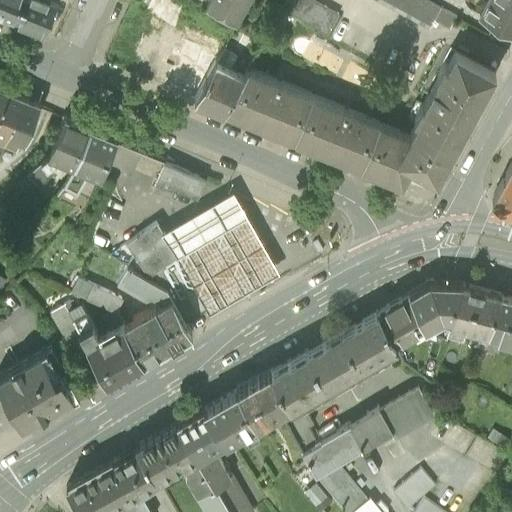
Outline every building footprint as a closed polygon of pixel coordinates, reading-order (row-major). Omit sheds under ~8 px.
[(0,0),(0,13),(14,19),(21,0),(0,0)] [(21,0),(14,19),(43,31),(56,0),(21,0)] [(184,0),(137,0),(136,4),(176,23),(186,1),(184,0)] [(208,0),(207,3),(236,19),(246,0),(208,0)] [(327,31),(339,10),(322,0),(283,0),(281,4),(327,31)] [(451,26),(457,14),(432,0),(384,0),(430,25),(434,17),(451,26)] [(511,0),(485,0),(480,11),(502,23),(503,22),(511,26),(511,0)] [(247,35),(238,30),(231,42),(241,47),(247,35)] [(194,95),(223,107),(247,65),(252,55),(224,40),(216,56),(194,95)] [(494,69),(455,47),(447,60),(444,58),(436,72),(438,73),(423,100),(421,99),(413,113),(417,115),(409,129),(450,150),(494,69)] [(223,107),(294,136),(312,91),(247,65),(223,107)] [(0,129),(8,133),(23,96),(0,86),(0,129)] [(294,136),(361,163),(379,119),(312,91),(294,136)] [(43,104),(23,96),(8,133),(27,141),(43,104)] [(60,156),(75,162),(90,124),(64,113),(49,150),(28,169),(38,180),(52,168),(49,165),(60,156)] [(408,131),(379,119),(361,163),(401,179),(411,161),(436,175),(450,150),(409,129),(408,131)] [(117,135),(90,124),(75,162),(66,177),(57,189),(67,195),(74,187),(78,190),(89,167),(101,172),(117,135)] [(496,200),(511,205),(511,157),(493,191),(496,200)] [(164,158),(152,183),(169,191),(173,183),(197,193),(205,175),(164,158)] [(12,185),(18,187),(21,185),(23,185),(29,180),(33,184),(38,180),(28,169),(18,177),(12,185)] [(228,296),(278,267),(250,219),(232,187),(163,227),(176,248),(206,303),(209,307),(228,296)] [(55,216),(67,195),(57,189),(44,206),(55,216)] [(126,236),(134,248),(127,259),(167,282),(172,292),(184,314),(206,303),(209,302),(203,289),(209,286),(186,242),(176,248),(163,227),(156,217),(126,236)] [(151,291),(162,298),(172,292),(167,282),(127,259),(116,277),(146,294),(151,291)] [(72,288),(116,308),(123,295),(78,274),(72,288)] [(445,316),(451,317),(463,280),(429,278),(410,289),(422,324),(423,327),(445,316)] [(478,336),(486,338),(502,291),(463,280),(451,317),(448,327),(461,331),(465,321),(482,327),(478,336)] [(410,289),(378,306),(396,338),(415,329),(417,332),(421,330),(419,326),(422,324),(410,289)] [(499,332),(511,335),(511,293),(502,291),(486,338),(485,341),(495,344),(499,332)] [(162,298),(123,320),(143,355),(191,328),(184,314),(172,292),(162,298)] [(85,336),(87,340),(97,335),(94,330),(98,327),(82,299),(75,303),(72,297),(50,309),(71,345),(85,336)] [(270,366),(289,399),(290,402),(399,341),(396,338),(378,306),(270,366)] [(119,322),(123,320),(116,308),(113,310),(119,322)] [(107,375),(143,355),(123,320),(119,322),(97,335),(87,340),(107,375)] [(95,383),(107,375),(87,340),(85,336),(71,345),(79,354),(95,383)] [(0,371),(0,385),(21,424),(84,389),(70,364),(65,367),(52,343),(0,371)] [(258,416),(289,399),(270,366),(237,385),(258,416)] [(418,383),(379,405),(392,426),(391,427),(394,432),(433,410),(418,383)] [(226,434),(258,416),(237,385),(204,403),(226,434)] [(303,400),(284,410),(316,469),(339,457),(391,427),(392,426),(379,405),(378,403),(322,434),(303,400)] [(204,403),(177,418),(216,483),(229,474),(214,448),(208,451),(205,446),(226,434),(204,403)] [(210,511),(233,511),(216,483),(177,418),(134,442),(135,444),(154,475),(166,469),(170,476),(188,466),(188,474),(210,511)] [(156,478),(154,475),(135,444),(130,447),(66,483),(84,511),(96,511),(144,485),(149,482),(156,478)] [(369,494),(339,457),(316,469),(349,510),(369,494)] [(420,461),(393,484),(407,501),(435,477),(420,461)] [(243,511),(249,509),(229,474),(216,483),(233,511),(243,511)] [(144,485),(96,511),(151,511),(142,496),(149,492),(144,485)] [(387,511),(371,492),(369,494),(349,510),(350,511),(387,511)] [(453,511),(424,492),(411,510),(414,511),(453,511)]
